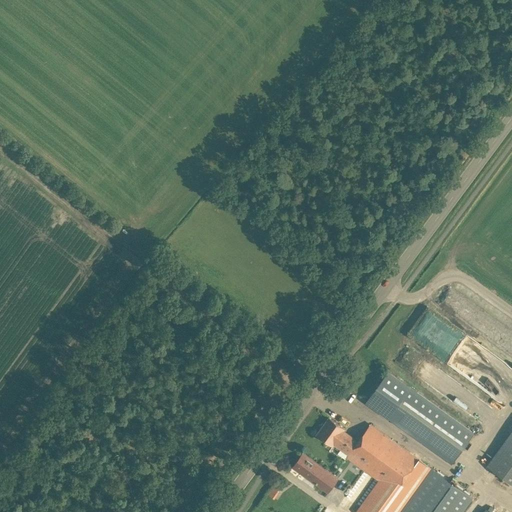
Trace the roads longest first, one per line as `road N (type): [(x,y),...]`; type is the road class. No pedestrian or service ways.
road 1 (secondary): [(218,511),(511,118)]
road 2 (track): [(306,393),(0,147)]
